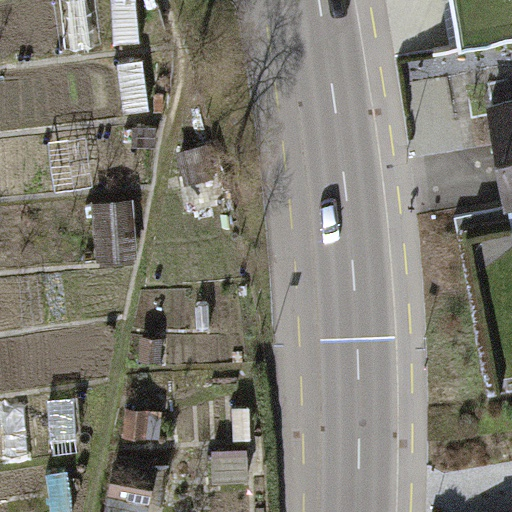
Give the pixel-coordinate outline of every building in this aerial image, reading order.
[(147,0),(105,0),(108,42),(150,40),(147,0)] [(151,56),(125,58),(128,115),(155,114),(151,56)] [(511,91),(488,95),(506,204),(511,202),(511,91)] [(129,130),(108,132),(111,179),(132,178),(129,130)] [(212,143),(183,148),(188,172),(216,167),(212,143)] [(135,196),(99,198),(102,255),(138,253),(135,196)] [(232,244),(196,247),(199,280),(235,277),(232,244)] [(127,270),(100,272),(103,315),(130,313),(127,270)] [(211,304),(200,304),(201,329),(212,329),(211,304)] [(169,334),(146,333),(145,353),(168,355),(169,334)] [(27,338),(0,342),(0,366),(3,382),(34,377),(27,338)] [(81,393),(21,401),(26,435),(86,426),(81,393)] [(154,406),(138,402),(132,428),(148,432),(154,406)] [(32,511),(27,479),(0,482),(0,511),(32,511)]
